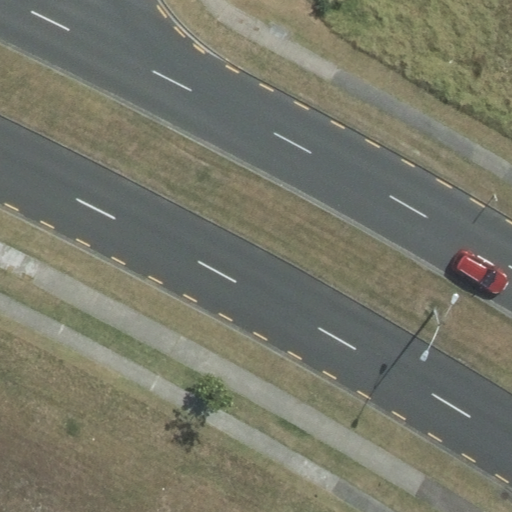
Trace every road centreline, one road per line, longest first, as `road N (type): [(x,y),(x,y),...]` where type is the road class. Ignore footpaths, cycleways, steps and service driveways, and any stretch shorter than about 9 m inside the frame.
road 1 (secondary): [(511,436),(246,277),(0,162)]
road 2 (secondary): [(182,78),(511,257)]
road 3 (secondary): [(24,0),(182,78)]
